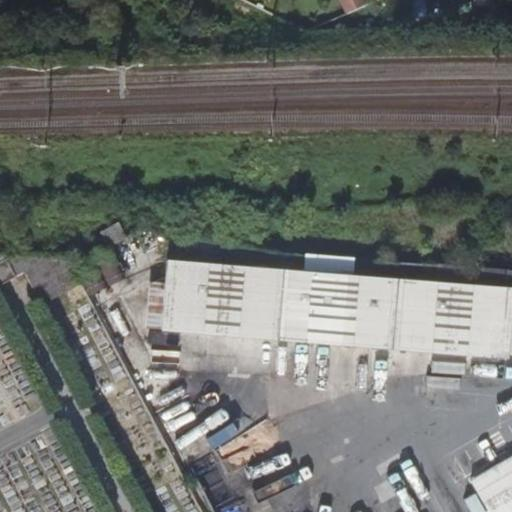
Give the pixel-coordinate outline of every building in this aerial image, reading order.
[(9,6),(6,0),(0,0),(0,7),(1,10),(9,6)] [(368,7),(364,0),(341,0),(349,16),(368,7)] [(511,16),(511,1),(500,1),(499,16),(511,16)] [(78,291),(61,262),(0,262),(0,291),(21,280),(39,313),(78,291)] [(503,361),(508,288),(160,266),(155,338),(503,361)] [(511,511),(511,453),(469,480),(489,511),(511,511)]
